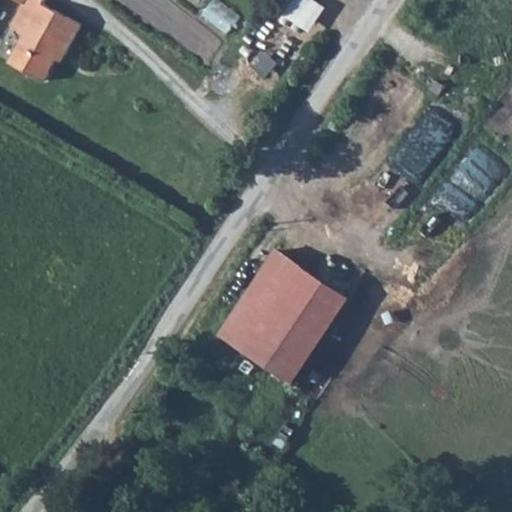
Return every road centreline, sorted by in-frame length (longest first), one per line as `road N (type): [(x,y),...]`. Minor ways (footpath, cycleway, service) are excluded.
road 1 (unclassified): [(31,511),(145,362),(383,0)]
road 2 (track): [(102,424),(187,511)]
